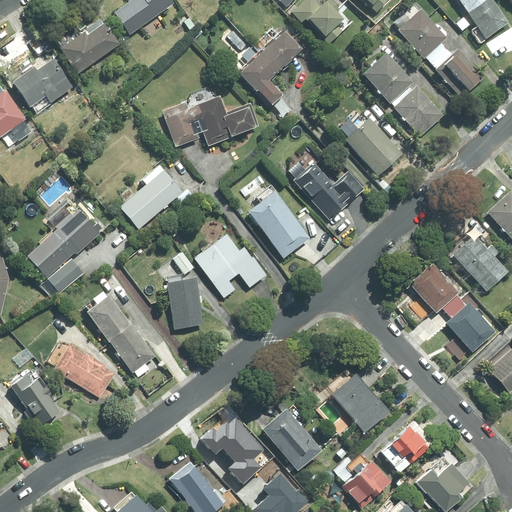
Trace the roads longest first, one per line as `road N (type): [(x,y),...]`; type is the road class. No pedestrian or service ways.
road 1 (residential): [(334,281),(150,427),(49,475),(0,511)]
road 2 (residential): [(511,471),(334,281)]
road 3 (residential): [(334,281),(511,120)]
